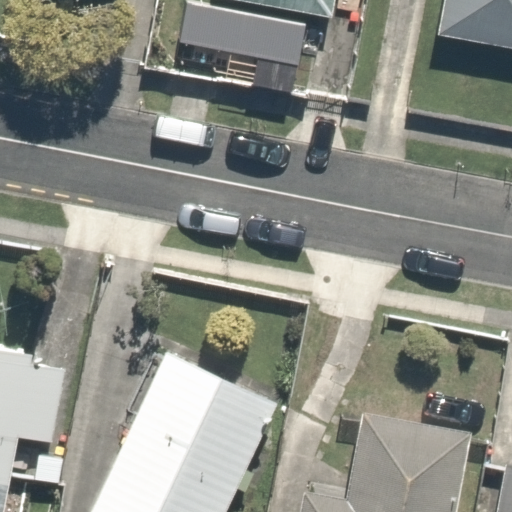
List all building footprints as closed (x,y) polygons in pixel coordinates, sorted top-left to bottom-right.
[(238,0),(328,12),(330,0),(238,0)] [(511,0),(422,0),(414,47),(511,57),(511,0)] [(0,511),(39,511),(72,359),(0,344),(0,511)] [(224,511),(274,402),(161,351),(88,511),(224,511)] [(452,511),(470,430),(357,407),(340,475),(286,474),(285,511),(452,511)] [(511,511),(511,462),(508,462),(498,511),(511,511)]
